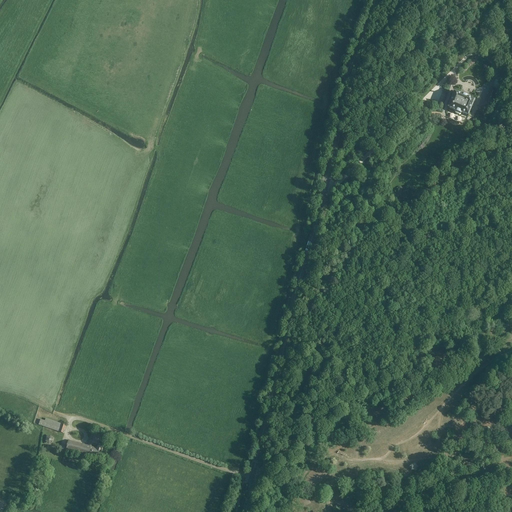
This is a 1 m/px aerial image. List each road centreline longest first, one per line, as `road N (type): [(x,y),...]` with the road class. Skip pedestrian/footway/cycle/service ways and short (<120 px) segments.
road 1 (secondary): [(242,511),(342,92),(375,0)]
road 2 (track): [(511,15),(322,197)]
road 3 (track): [(313,426),(511,282)]
road 4 (track): [(510,101),(429,191)]
